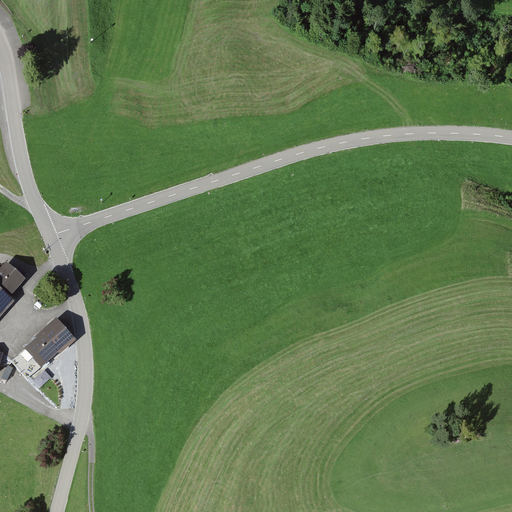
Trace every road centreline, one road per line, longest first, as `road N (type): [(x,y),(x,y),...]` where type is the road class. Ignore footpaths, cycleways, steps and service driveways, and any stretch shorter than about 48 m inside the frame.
road 1 (tertiary): [(50,236),(302,150),(407,127),(511,131)]
road 2 (tertiary): [(55,511),(84,396),(84,349),(50,236)]
road 3 (tertiary): [(50,236),(25,178),(0,47)]
road 4 (track): [(236,391),(191,437),(157,511)]
